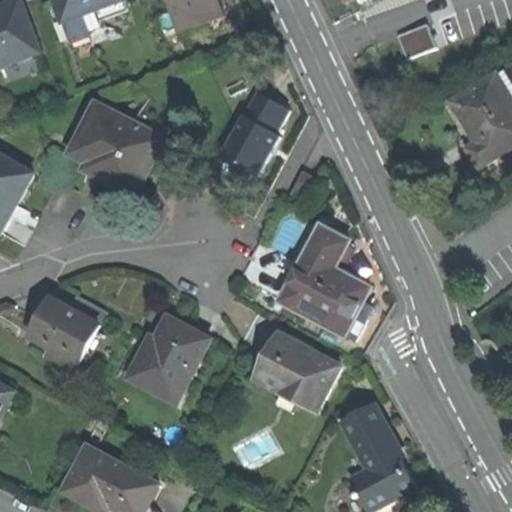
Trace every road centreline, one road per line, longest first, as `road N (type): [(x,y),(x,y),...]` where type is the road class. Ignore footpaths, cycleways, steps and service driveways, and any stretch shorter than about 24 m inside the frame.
road 1 (tertiary): [(314,55),(466,396),(511,476)]
road 2 (residential): [(0,284),(87,255),(199,241)]
road 3 (residential): [(314,55),(452,0)]
